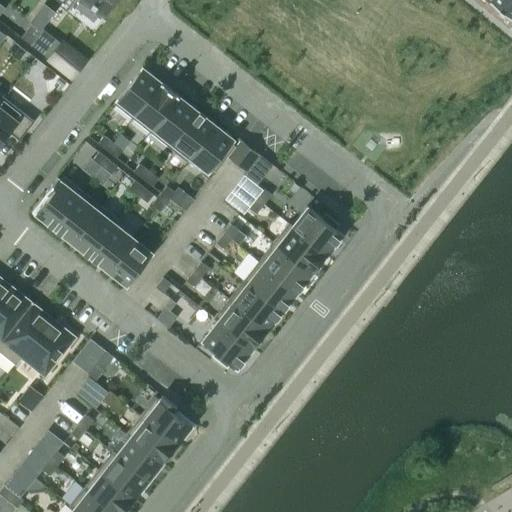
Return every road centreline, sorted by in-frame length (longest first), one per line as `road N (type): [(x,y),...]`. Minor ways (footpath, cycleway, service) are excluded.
road 1 (residential): [(147,18),(394,212)]
road 2 (residential): [(0,214),(226,390)]
road 3 (residential): [(226,390),(268,369),(394,212)]
road 4 (residential): [(0,206),(147,18)]
road 5 (residential): [(158,511),(219,435),(226,390)]
